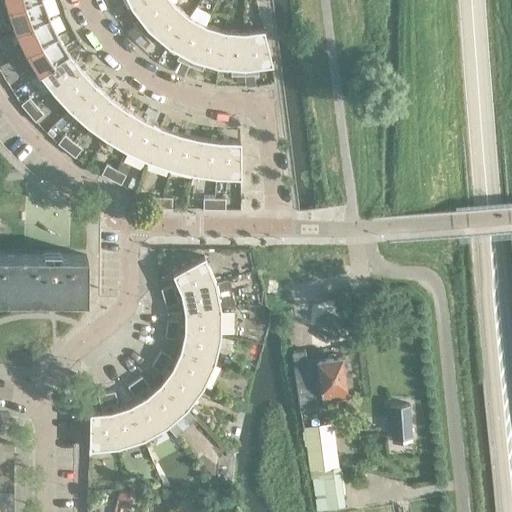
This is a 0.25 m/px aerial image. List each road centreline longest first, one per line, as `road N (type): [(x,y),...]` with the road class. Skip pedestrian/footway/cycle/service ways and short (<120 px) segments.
road 1 (residential): [(279,226),(265,103),(187,96),(122,56),(82,0)]
road 2 (unclassified): [(279,226),(511,217)]
road 3 (residential): [(41,397),(51,372),(128,291),(130,223)]
road 4 (residential): [(279,226),(130,223)]
road 5 (residential): [(98,178),(51,150),(0,89)]
